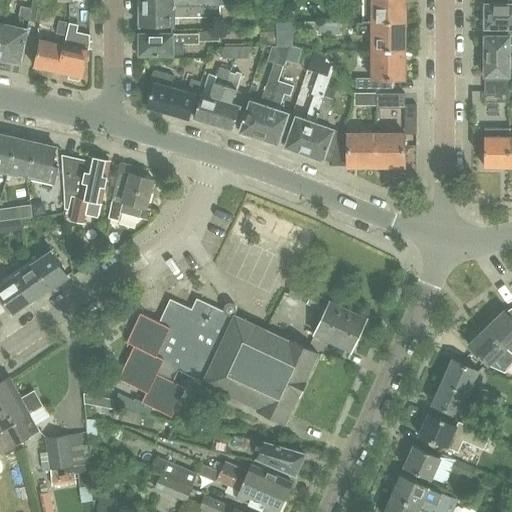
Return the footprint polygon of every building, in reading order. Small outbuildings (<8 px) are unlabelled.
[(32,0),(30,9),(29,20),(38,22),(43,1),(38,0),(32,0)] [(404,0),(362,0),(362,22),(363,22),(371,22),(405,22),(404,0)] [(511,27),(511,0),(509,0),(509,4),(485,4),(485,15),(483,15),(483,24),(485,24),(485,28),(511,27)] [(20,6),(18,18),(29,20),(30,9),(20,6)] [(219,13),(219,6),(201,6),(140,7),(140,15),(137,15),(137,23),(140,23),(140,27),(174,27),(174,18),(215,17),(219,13)] [(56,33),(65,35),(66,32),(67,32),(69,23),(59,20),(56,33)] [(317,35),(341,35),(341,22),(305,22),(305,30),(317,30),(317,35)] [(371,34),(371,50),(405,50),(405,22),(371,22),(363,22),(362,22),(356,22),(356,34),(371,34)] [(63,45),(57,71),(70,74),(69,78),(79,80),(80,76),(83,76),(90,44),(89,34),(77,32),(78,24),(69,23),(67,32),(66,32),(65,35),(63,45)] [(3,24),(0,39),(0,60),(0,61),(5,62),(9,60),(19,63),(27,29),(3,24)] [(260,44),(274,44),(274,31),(260,31),(260,44)] [(172,55),(172,54),(183,54),(183,44),(199,43),(199,41),(220,41),(220,32),(199,32),(199,35),(140,35),(140,40),(137,40),(138,51),(140,51),(140,55),(172,55)] [(485,51),(485,56),(511,55),(511,44),(508,45),(508,36),(497,36),(485,36),(485,39),(482,41),(482,48),(485,49),(485,51)] [(34,65),(57,71),(63,45),(40,39),(34,65)] [(249,101),(239,131),(241,132),(240,134),(250,137),(251,135),(257,137),(277,80),(284,59),(290,44),(277,44),(273,44),(267,60),(272,62),(258,104),(249,101)] [(290,44),(284,59),(297,64),(302,48),(290,44)] [(242,46),(229,46),(229,58),(242,58),(248,58),(251,46),(242,46)] [(355,78),(355,89),(371,89),(391,89),(391,79),(405,79),(405,50),(371,50),(371,61),(371,78),(355,78)] [(511,55),(485,56),(485,62),(482,64),(482,71),(485,73),(485,76),(508,76),(508,67),(511,67),(511,55)] [(285,149),(295,153),(296,151),(303,153),(322,97),(326,86),(332,69),(321,65),(311,94),(313,94),(304,119),(295,116),(284,147),(286,147),(285,149)] [(195,118),(195,120),(205,123),(206,121),(212,123),(229,70),(219,67),(209,97),(201,94),(193,117),(195,118)] [(196,95),(177,89),(171,88),(174,76),(154,70),(148,81),(153,83),(146,106),(179,116),(189,118),(196,95)] [(229,72),(212,123),(218,125),(218,127),(228,130),(229,128),(231,129),(238,107),(230,104),(240,74),(235,72),(235,74),(229,72)] [(294,85),(277,80),(257,137),(265,140),(266,143),(273,145),(274,143),(276,144),(286,113),(277,110),(283,92),(290,95),(294,85)] [(484,80),(484,91),(508,91),(508,80),(498,80),(484,80)] [(326,86),(322,97),(303,153),(309,155),(308,158),(319,162),(319,159),(321,160),(332,129),(323,126),(336,89),(326,86)] [(508,102),(508,91),(484,91),(484,102),(496,102),(508,102)] [(405,108),(405,93),(376,93),(375,104),(375,108),(393,108),(405,108)] [(484,137),(484,167),(500,167),(509,167),(509,128),(484,128),(484,137)] [(0,172),(7,174),(15,138),(8,136),(7,133),(1,132),(0,133),(0,172)] [(340,136),(332,161),(330,166),(331,167),(331,165),(347,166),(376,166),(377,134),(360,134),(360,133),(347,134),(347,136),(340,136)] [(402,134),(377,134),(376,166),(404,166),(404,133),(402,133),(402,134)] [(19,139),(15,138),(7,174),(17,176),(18,171),(28,173),(35,142),(28,141),(27,138),(21,136),(19,139)] [(28,173),(27,178),(55,184),(58,168),(51,166),(55,147),(52,146),(50,143),(45,142),(43,144),(35,142),(28,173)] [(98,214),(100,202),(109,161),(88,156),(87,161),(61,156),(63,181),(65,208),(68,209),(71,196),(75,197),(70,220),(83,222),(85,214),(95,216),(98,214)] [(121,212),(140,217),(150,220),(152,209),(146,207),(152,179),(140,176),(142,170),(136,168),(118,163),(105,217),(119,221),(121,212)] [(8,219),(0,220),(0,232),(10,231),(8,219)] [(58,284),(63,280),(63,277),(67,275),(49,247),(40,253),(42,257),(33,263),(49,287),(54,284),(58,284)] [(36,296),(40,296),(45,293),(45,290),(49,287),(33,263),(31,259),(12,272),(14,276),(30,300),(36,296)] [(23,305),(30,300),(14,276),(12,272),(0,280),(0,296),(12,313),(14,311),(18,311),(23,308),(23,305)] [(291,284),(286,294),(314,308),(324,312),(321,319),(314,334),(319,337),(318,338),(327,342),(327,341),(348,350),(363,318),(302,289),(291,284)] [(147,392),(143,402),(172,416),(186,387),(173,381),(178,370),(285,422),(318,353),(233,315),(237,309),(235,306),(233,303),(229,303),(226,304),(224,310),(223,310),(197,298),(192,309),(170,299),(159,322),(140,313),(127,342),(134,346),(119,378),(147,392)] [(502,310),(484,327),(504,348),(511,340),(511,307),(504,313),(502,310)] [(484,327),(467,345),(487,365),(504,372),(511,364),(511,354),(504,348),(484,327)] [(452,359),(442,382),(467,393),(477,371),(452,359)] [(9,377),(0,382),(0,398),(23,440),(39,431),(30,414),(43,406),(34,391),(21,398),(9,377)] [(457,416),(461,406),(473,411),(479,398),(467,393),(442,382),(432,405),(457,416)] [(505,397),(480,386),(476,395),(501,406),(505,397)] [(130,409),(134,400),(118,392),(117,399),(117,400),(116,405),(130,409)] [(117,399),(84,393),(84,403),(115,409),(116,405),(117,400),(117,399)] [(0,398),(0,450),(2,454),(16,446),(15,444),(23,440),(0,398)] [(149,414),(152,407),(135,399),(134,400),(130,409),(149,414)] [(458,422),(456,426),(428,413),(418,435),(457,452),(463,440),(483,449),(489,436),(458,422)] [(154,416),(142,414),(140,424),(152,427),(154,416)] [(96,418),(86,419),(87,436),(97,435),(96,418)] [(69,434),(45,438),(47,452),(50,469),(63,467),(65,474),(77,473),(79,487),(91,486),(89,463),(74,465),(69,434)] [(293,475),(302,454),(264,441),(233,435),(231,445),(258,451),(255,458),(293,475)] [(429,480),(439,458),(413,446),(403,468),(429,480)] [(148,469),(157,473),(187,485),(193,473),(154,456),(148,469)] [(476,469),(457,460),(452,472),(471,480),(476,469)] [(222,464),(220,470),(283,498),(290,482),(251,465),(247,472),(223,462),(222,464)] [(276,511),(283,498),(220,470),(216,479),(239,490),(236,497),(269,511),(276,511)] [(75,473),(51,477),(52,486),(76,482),(75,473)] [(187,485),(157,473),(150,489),(180,502),(187,485)] [(393,484),(388,494),(418,507),(428,511),(452,511),(458,501),(453,499),(452,499),(433,490),(420,484),(400,475),(396,485),(393,484)] [(54,511),(51,492),(40,494),(42,511),(54,511)] [(416,511),(418,507),(388,494),(384,505),(386,506),(383,511),(416,511)] [(240,511),(203,496),(198,508),(206,511),(240,511)]
